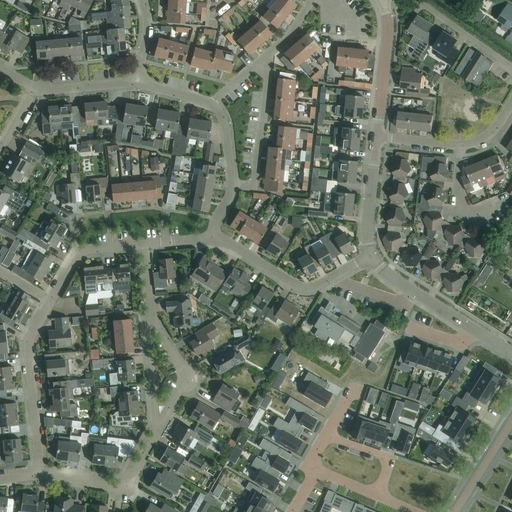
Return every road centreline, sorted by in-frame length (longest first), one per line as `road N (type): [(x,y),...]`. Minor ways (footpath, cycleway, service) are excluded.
road 1 (residential): [(39,475),(26,346),(50,301)]
road 2 (residential): [(213,238),(306,287),(370,255)]
road 3 (unclassified): [(511,354),(396,282),(370,255)]
road 4 (residential): [(231,184),(254,180),(267,73),(261,59)]
road 5 (residential): [(39,475),(120,486),(155,432)]
road 6 (residential): [(155,432),(187,379),(150,309)]
road 7 (unclassified): [(376,136),(386,34),(381,1)]
road 8 (residential): [(155,432),(150,309)]
road 9 (residential): [(50,301),(81,252),(143,244)]
road 10 (unclassified): [(370,255),(376,136)]
